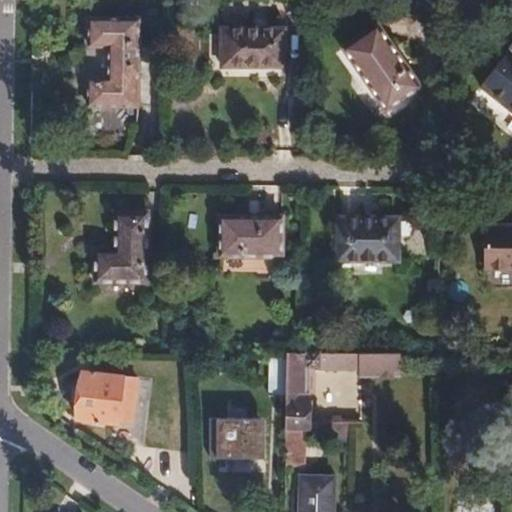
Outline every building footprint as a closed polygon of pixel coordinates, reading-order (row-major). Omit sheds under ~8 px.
[(43,0),(29,0),(30,7),(29,10),(43,10),(43,0)] [(85,18),(84,45),(104,46),(104,79),(85,79),(84,106),(133,106),(134,19),(85,18)] [(370,26),(337,49),(380,110),(414,87),(370,26)] [(217,29),(216,67),(279,68),(279,29),(217,29)] [(504,51),(474,84),(511,116),(511,34),(500,47),(504,51)] [(92,247),(91,280),(144,281),(144,211),(112,209),(111,247),(92,247)] [(216,216),(215,256),(276,257),(277,217),(216,216)] [(331,218),(330,260),(391,261),(391,219),(331,218)] [(511,225),(480,225),(479,266),(511,266),(511,225)] [(198,396),(199,352),(181,352),(180,395),(198,396)] [(284,393),(284,353),(266,353),(265,393),(284,393)] [(364,377),(365,354),(284,353),(284,393),(283,427),(300,427),(316,428),(316,422),(306,422),(307,367),(317,367),(317,382),(364,382),(364,377)] [(365,354),(364,377),(402,377),(402,355),(365,354)] [(141,372),(77,372),(78,427),(142,427),(141,372)] [(207,411),(205,456),(262,457),(262,411),(207,411)] [(319,428),(317,428),(318,448),(342,447),(342,425),(320,424),(319,428)] [(300,427),(283,427),(282,466),(299,467),(300,427)] [(299,506),(332,506),(332,476),(299,477),(299,506)]
